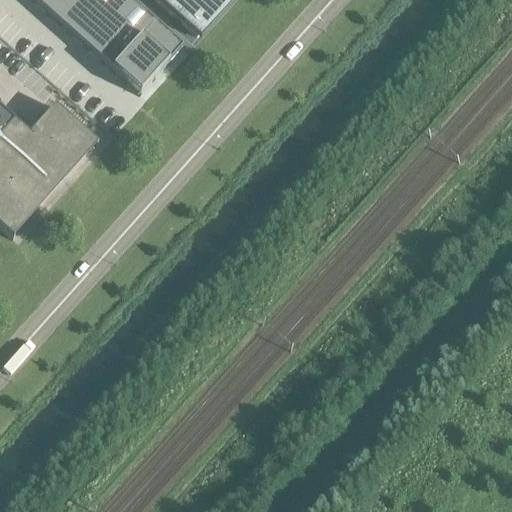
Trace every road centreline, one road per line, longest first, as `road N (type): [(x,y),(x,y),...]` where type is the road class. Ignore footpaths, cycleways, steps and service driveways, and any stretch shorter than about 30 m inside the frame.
road 1 (track): [(165,511),(511,124)]
road 2 (secondary): [(330,0),(0,369)]
road 3 (track): [(76,511),(296,268)]
